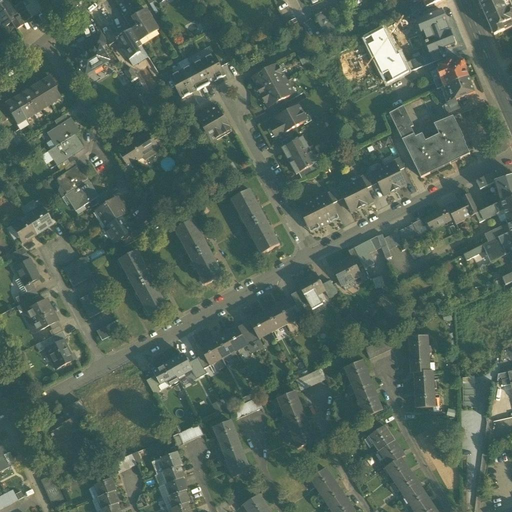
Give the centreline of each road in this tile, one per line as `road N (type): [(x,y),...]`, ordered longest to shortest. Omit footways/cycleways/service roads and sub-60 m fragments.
road 1 (residential): [(103,365),(308,256)]
road 2 (residential): [(308,256),(511,154)]
road 3 (residential): [(44,43),(142,207)]
road 4 (residential): [(308,256),(223,87)]
road 5 (residential): [(450,511),(403,429),(380,363)]
road 6 (residential): [(103,365),(43,256),(66,243)]
road 7 (secondary): [(460,0),(511,122)]
road 8 (residential): [(368,511),(312,394)]
